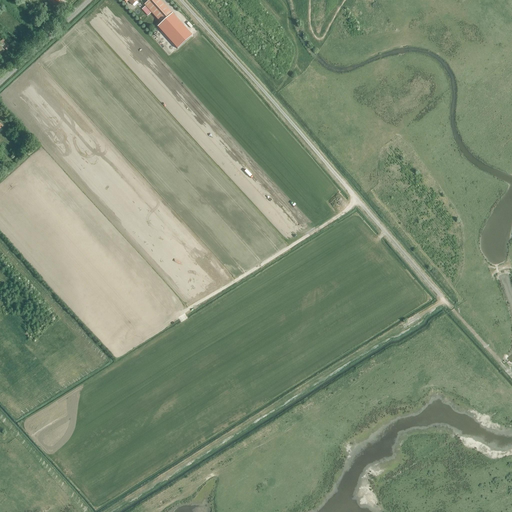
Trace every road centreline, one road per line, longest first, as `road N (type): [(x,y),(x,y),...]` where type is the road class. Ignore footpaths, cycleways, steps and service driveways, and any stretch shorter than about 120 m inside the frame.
road 1 (track): [(451,308),(443,300),(108,511)]
road 2 (unclassified): [(443,300),(179,0)]
road 3 (track): [(356,199),(180,314),(185,321)]
road 4 (track): [(197,0),(276,87),(268,97)]
road 5 (track): [(85,511),(0,417)]
road 6 (unclassified): [(0,83),(89,0)]
